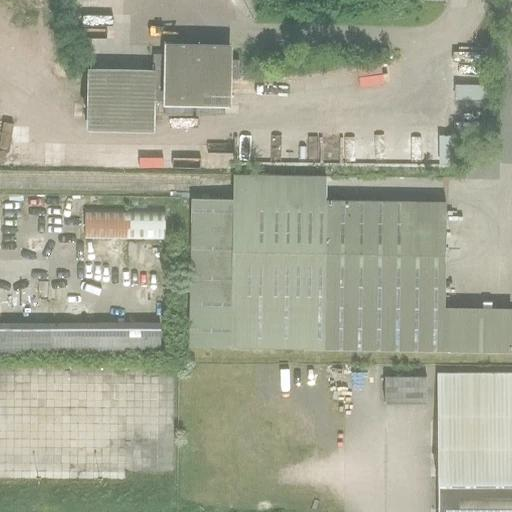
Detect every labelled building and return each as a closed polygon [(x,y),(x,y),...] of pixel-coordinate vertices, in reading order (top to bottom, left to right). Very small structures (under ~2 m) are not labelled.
[(154,127),(154,100),(166,100),(166,102),(230,103),(231,77),(240,77),(240,61),(231,60),(231,49),(167,48),(167,55),(155,55),(154,74),(91,72),(90,126),(154,127)] [(259,50),(249,49),(248,57),(259,58),(259,50)] [(456,50),(457,63),(483,62),(482,49),(456,50)] [(189,347),(509,353),(510,316),(511,315),(511,309),(445,308),(447,202),(326,201),(327,176),(234,175),(233,200),(193,199),(189,347)] [(86,209),(86,239),(166,240),(166,209),(86,209)] [(0,353),(160,353),(160,323),(0,323),(0,353)] [(385,403),(427,403),(427,377),(385,377),(385,403)] [(511,511),(511,378),(438,379),(439,487),(438,511),(511,511)]
